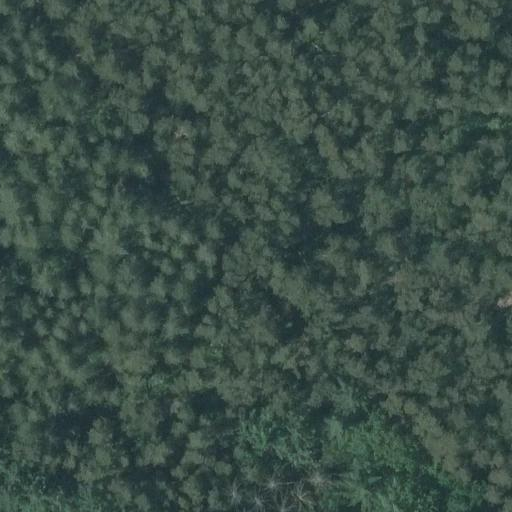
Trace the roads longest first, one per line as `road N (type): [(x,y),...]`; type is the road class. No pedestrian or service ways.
road 1 (track): [(511,316),(320,349),(0,380)]
road 2 (unknown): [(511,308),(314,343),(479,511)]
